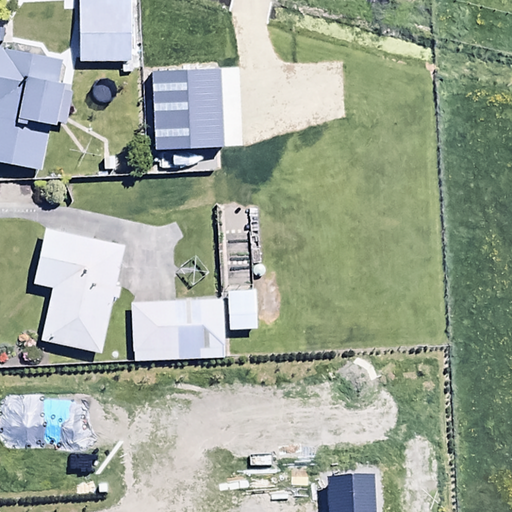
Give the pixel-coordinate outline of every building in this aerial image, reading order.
[(130,0),(75,0),(76,67),(131,67),(130,0)] [(59,65),(0,52),(0,171),(39,179),(60,92),(54,91),(59,65)] [(121,252),(43,235),(30,293),(49,297),(38,347),(98,360),(121,252)] [(254,294),(226,296),(226,336),(255,335),(254,294)] [(221,305),(129,307),(130,366),(222,364),(221,305)] [(267,495),(267,511),(431,511),(431,469),(356,470),(356,494),(267,495)]
